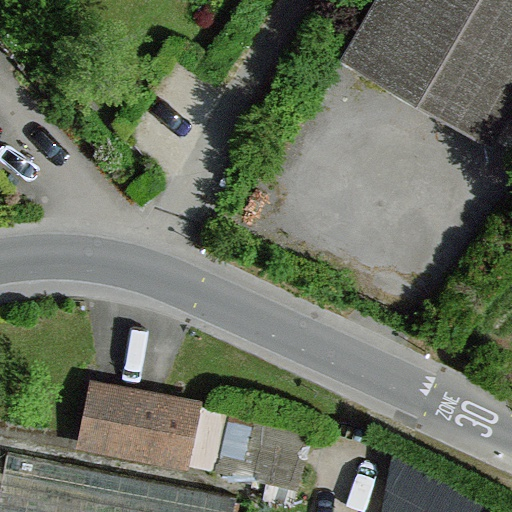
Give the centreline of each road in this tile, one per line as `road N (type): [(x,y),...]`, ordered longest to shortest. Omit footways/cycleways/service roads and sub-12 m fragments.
road 1 (tertiary): [(136,268),(511,430)]
road 2 (unclassified): [(136,268),(297,0)]
road 3 (residential): [(95,260),(88,192),(0,93)]
